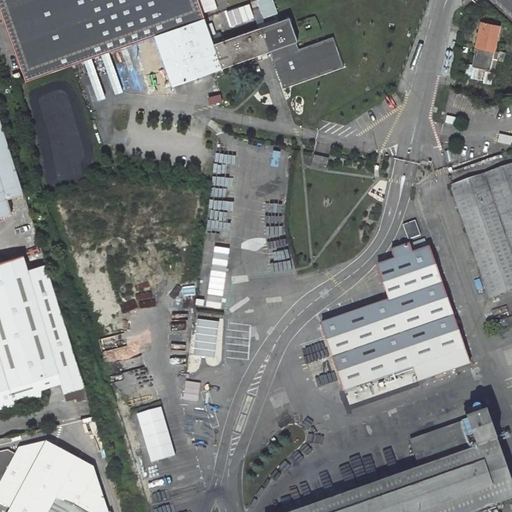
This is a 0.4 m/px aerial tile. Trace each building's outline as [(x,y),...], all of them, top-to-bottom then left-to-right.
[(0,0),(28,78),(155,34),(199,18),(192,0),(0,0)] [(202,0),(206,11),(214,9),(212,0),(202,0)] [(269,0),(253,0),(260,18),(274,13),(269,0)] [(244,3),(221,11),(226,26),(249,18),(244,3)] [(208,45),(199,18),(155,34),(173,86),(266,51),(279,90),(340,67),(330,37),(295,50),(292,41),(294,41),(286,17),(257,27),(208,45)] [(482,55),(491,57),(494,46),(498,27),(479,23),(475,43),(484,45),(482,55)] [(82,61),(95,100),(138,86),(132,69),(127,71),(124,62),(110,66),(106,53),(82,61)] [(0,215),(12,212),(9,200),(26,195),(0,112),(0,215)] [(325,158),(311,154),(308,165),(314,167),(315,162),(323,164),(323,163),(325,158)] [(511,169),(450,191),(455,206),(511,185),(511,169)] [(511,185),(455,206),(488,302),(511,293),(511,185)] [(375,270),(386,305),(321,328),(345,391),(408,369),(411,368),(416,382),(468,364),(427,251),(410,257),(406,247),(389,253),(392,264),(375,270)] [(0,261),(0,407),(43,398),(44,377),(59,372),(65,392),(83,388),(86,387),(47,264),(29,270),(24,254),(0,261)] [(213,358),(218,322),(196,318),(190,354),(213,358)] [(408,369),(345,391),(350,405),(416,382),(411,368),(408,369)] [(68,401),(86,396),(83,388),(65,392),(68,401)] [(396,408),(401,421),(452,403),(448,391),(396,408)] [(134,416),(152,503),(202,493),(186,415),(179,416),(177,407),(134,416)] [(396,409),(325,433),(332,454),(403,430),(396,409)] [(347,495),(297,511),(468,511),(511,497),(511,488),(486,416),(410,443),(419,470),(359,491),(354,477),(342,481),(347,495)] [(59,511),(64,504),(79,511),(111,511),(97,475),(53,445),(27,452),(23,459),(15,454),(3,457),(0,462),(0,505),(12,511),(59,511)] [(313,492),(312,489),(312,488),(310,487),(307,486),(304,487),(302,488),(301,490),(301,493),(301,495),(302,497),(304,498),(306,499),(309,499),(311,498),(313,496),(313,494),(313,492)]
